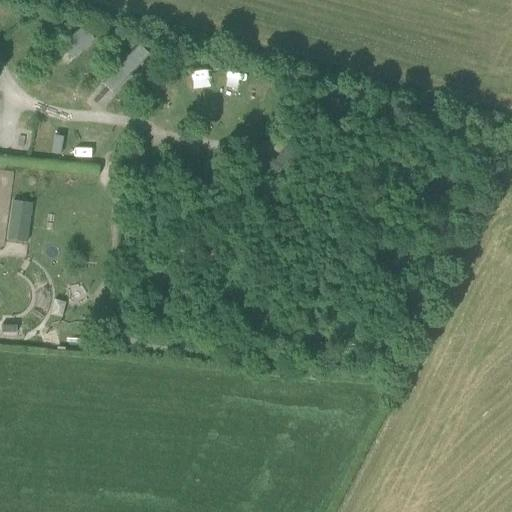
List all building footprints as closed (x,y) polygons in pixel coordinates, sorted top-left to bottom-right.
[(20,54),(37,42),(25,25),(8,37),(20,54)] [(64,46),(76,58),(98,37),(86,26),(64,46)] [(120,94),(150,52),(139,43),(108,85),(120,94)] [(196,98),(214,89),(205,71),(187,80),(196,98)] [(273,110),(277,94),(260,90),(256,107),(273,110)] [(75,149),(96,151),(97,138),(77,135),(75,149)] [(14,200),(11,239),(31,241),(34,202),(14,200)]
